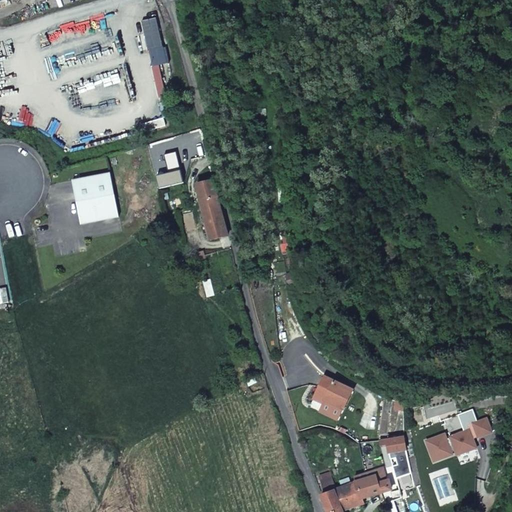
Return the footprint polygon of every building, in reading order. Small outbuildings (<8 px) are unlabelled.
[(156,177),(159,188),(184,182),(181,171),(156,177)] [(110,175),(72,183),(81,226),(119,218),(110,175)] [(197,185),(202,201),(218,196),(214,180),(197,185)] [(218,196),(202,201),(211,240),(228,235),(218,196)] [(314,399),(324,403),(326,399),(344,407),(352,390),(325,377),(314,399)] [(326,399),(324,403),(341,412),(344,407),(326,399)] [(404,437),(380,441),(381,446),(387,444),(388,452),(406,448),(404,437)] [(363,498),(382,492),(378,482),(384,480),(381,469),(374,471),(376,476),(355,483),(361,499),(363,498)] [(365,503),(363,498),(361,499),(355,483),(336,489),(333,480),(322,483),(326,493),(321,495),(328,511),(343,511),(365,503)] [(400,496),(408,494),(407,488),(398,490),(400,496)] [(389,511),(394,511),(395,511),(391,501),(387,502),(386,503),(389,511)]
